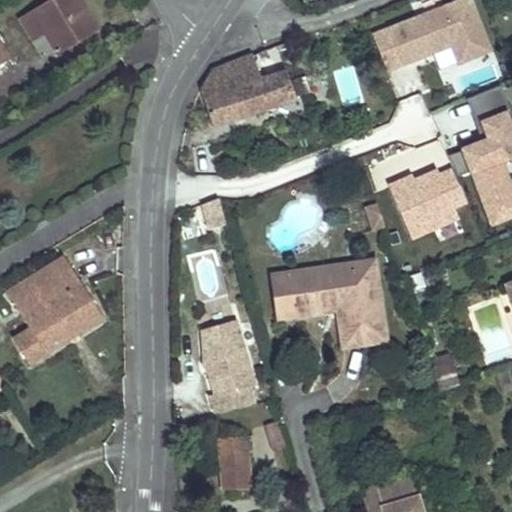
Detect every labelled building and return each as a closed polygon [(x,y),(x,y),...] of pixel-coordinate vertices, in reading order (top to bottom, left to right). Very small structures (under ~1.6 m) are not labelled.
[(51,0),(20,19),(41,55),(53,48),(56,52),(68,44),(66,40),(93,24),(82,6),(84,5),(81,0),(51,0)] [(468,0),(457,0),(371,34),(386,70),(450,45),(457,62),(489,50),(468,0)] [(66,40),(68,44),(95,28),(93,24),(66,40)] [(0,63),(10,57),(0,39),(0,63)] [(259,79),(285,70),(277,45),(251,54),(259,79)] [(53,48),(41,55),(44,59),(56,52),(53,48)] [(207,77),(200,89),(212,126),(295,99),(294,96),(309,91),(304,75),(289,80),(285,70),(259,79),(251,54),(213,66),(207,77)] [(414,62),(387,73),(398,101),(425,90),(414,62)] [(454,76),(460,93),(499,78),(492,62),(454,76)] [(499,85),(471,97),(488,139),(482,141),(447,155),(456,176),(471,170),(481,196),(483,195),(494,222),(511,214),(511,192),(499,161),(511,155),(511,136),(504,115),(510,113),(499,85)] [(488,139),(471,97),(465,99),(482,141),(488,139)] [(441,111),(451,135),(474,126),(465,102),(441,111)] [(224,223),(217,198),(200,205),(207,228),(224,223)] [(371,228),(383,224),(375,200),(363,204),(371,228)] [(13,337),(30,363),(102,317),(64,256),(8,292),(30,326),(13,337)] [(371,256),(346,259),(348,272),(323,276),(321,263),(283,269),(290,315),(327,310),(326,303),(335,302),(336,308),(341,344),(383,338),(371,256)] [(348,272),(346,259),(321,263),(323,276),(348,272)] [(283,269),(272,270),(278,317),(290,315),(283,269)] [(210,395),(215,413),(254,403),(249,386),(255,384),(234,319),(201,329),(204,358),(212,362),(208,370),(215,393),(210,395)] [(430,359),(440,390),(460,384),(450,353),(430,359)] [(275,423),(265,426),(272,449),(282,446),(275,423)] [(253,450),(252,436),(234,437),(235,452),(247,451),(253,450)] [(235,452),(234,437),(220,439),(224,490),(250,488),(247,451),(235,452)] [(358,493),(363,511),(420,511),(410,478),(358,493)]
